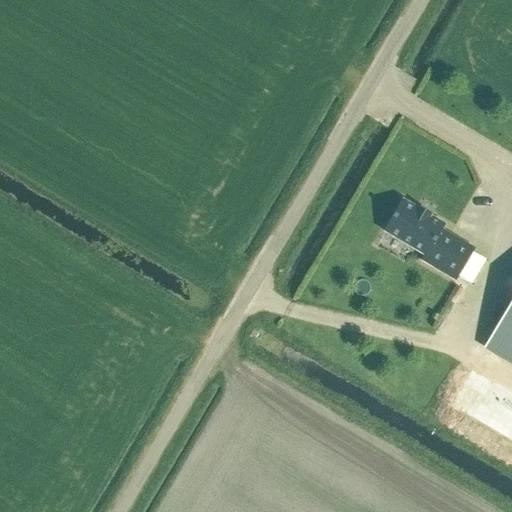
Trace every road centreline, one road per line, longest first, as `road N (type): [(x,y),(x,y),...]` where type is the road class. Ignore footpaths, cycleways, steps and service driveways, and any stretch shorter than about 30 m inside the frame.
road 1 (unclassified): [(120,511),(422,0)]
road 2 (track): [(221,339),(508,511)]
